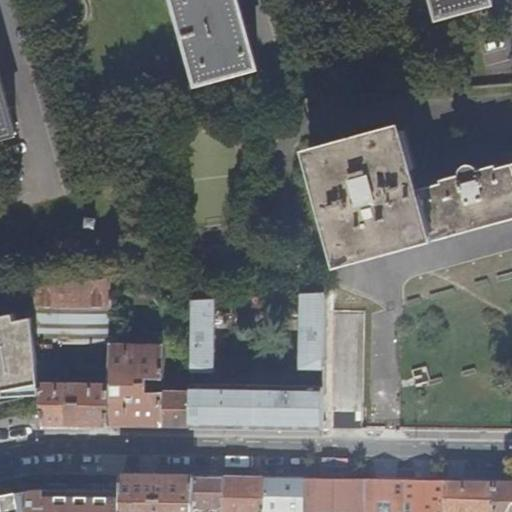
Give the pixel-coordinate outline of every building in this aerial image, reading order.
[(176,0),(198,83),(258,66),(248,27),(244,14),(240,0),(176,0)] [(435,0),(440,17),(493,2),(492,0),(435,0)] [(244,14),(248,27),(254,25),(251,12),(244,14)] [(0,137),(17,133),(10,109),(6,94),(0,71),(0,137)] [(6,94),(10,109),(16,107),(13,93),(6,94)] [(511,164),(481,173),(477,167),(474,164),(471,164),(468,165),(465,168),(465,177),(418,190),(401,129),(318,152),(348,259),(511,213),(511,164)] [(34,284),(37,317),(42,382),(43,384),(46,424),(64,424),(111,425),(112,382),(61,382),(61,371),(71,371),(71,343),(98,343),(98,334),(113,334),(114,277),(34,284)] [(305,368),(325,368),(325,310),(325,293),(306,293),(305,368)] [(198,307),(195,371),(217,371),(219,298),(198,299),(198,307)] [(167,309),(198,307),(198,299),(167,301),(167,309)] [(0,391),(43,384),(42,382),(37,317),(0,324),(0,391)] [(111,425),(164,426),(165,392),(149,391),(149,378),(161,378),(161,385),(165,385),(165,371),(166,344),(112,343),(112,382),(111,425)] [(179,344),(166,344),(165,371),(178,371),(179,344)] [(193,426),(324,428),(325,386),(195,384),(195,391),(193,426)] [(164,426),(193,426),(195,391),(165,390),(165,392),(164,426)] [(196,476),(123,475),(123,490),(123,508),(122,511),(194,511),(195,506),(196,476)] [(225,476),(196,476),(195,506),(224,506),(225,476)] [(264,511),(265,477),(225,476),(224,506),(224,511),(264,511)] [(304,511),(306,478),(265,477),(264,511),(304,511)] [(395,479),(365,479),(364,511),(405,511),(406,479),(395,479)] [(445,511),(446,480),(406,479),(405,511),(445,511)] [(494,511),(495,481),(446,480),(445,511),(494,511)] [(511,511),(511,480),(495,481),(494,511),(511,511)] [(38,486),(25,489),(28,511),(122,511),(123,508),(123,490),(38,486)] [(28,511),(25,489),(0,495),(0,511),(28,511)]
